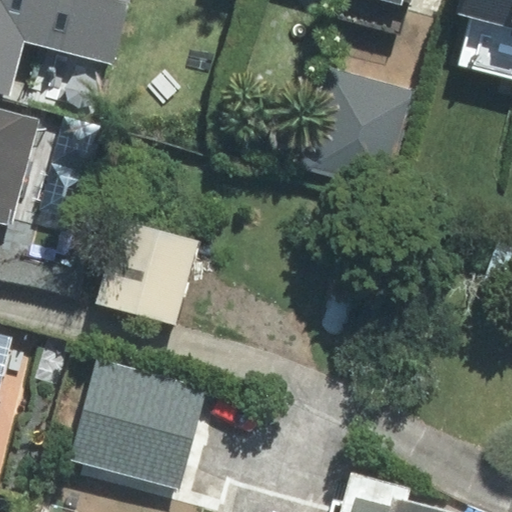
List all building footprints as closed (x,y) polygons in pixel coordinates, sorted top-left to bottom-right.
[(0,0),(0,98),(7,100),(22,47),(106,69),(124,0),(0,0)] [(511,0),(455,0),(451,14),(511,30),(511,0)] [(409,90),(322,68),(295,170),(382,192),(409,90)] [(35,121),(0,112),(0,246),(50,258),(64,202),(17,191),(35,121)] [(196,243),(113,221),(91,304),(174,326),(196,243)] [(340,511),(468,511),(403,495),(406,485),(346,470),(335,511),(340,511)]
